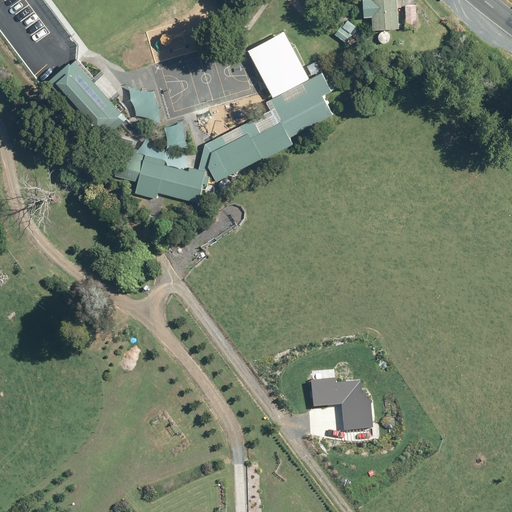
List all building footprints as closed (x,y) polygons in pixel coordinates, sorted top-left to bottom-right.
[(396,0),(373,0),(376,35),(399,34),(396,0)] [(415,4),(404,5),(405,25),(416,25),(415,4)] [(335,33),(345,41),(350,34),(340,26),(335,33)] [(247,49),(271,95),(306,76),(282,30),(247,49)] [(123,117),(80,67),(62,83),(105,132),(123,117)] [(207,161),(222,186),(332,122),(323,106),(338,97),(326,77),(273,109),(279,120),(207,161)] [(165,92),(140,101),(149,125),(174,116),(165,92)] [(153,168),(125,161),(120,181),(133,185),(129,200),(156,207),(158,201),(196,210),(205,176),(191,173),(197,151),(160,142),(153,168)] [(360,381),(334,382),(333,379),(310,380),(312,407),(341,405),(343,430),(372,428),(370,399),(366,399),(365,393),(361,393),(360,381)]
